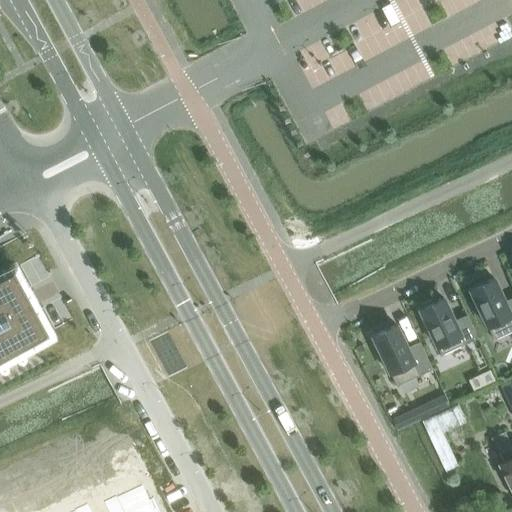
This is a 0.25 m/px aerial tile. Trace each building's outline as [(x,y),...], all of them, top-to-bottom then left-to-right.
[(13,268),(0,275),(0,359),(48,333),(35,309),(36,308),(27,292),(26,293),(13,268)] [(493,278),(470,289),(488,328),(494,339),(511,330),(511,297),(504,301),(493,278)] [(432,300),(421,305),(422,307),(419,308),(436,344),(441,354),(477,337),(467,315),(454,321),(443,297),(433,302),(432,300)] [(432,368),(419,341),(407,347),(396,324),(372,335),(388,369),(396,385),(432,368)] [(490,370),(477,376),(482,387),(495,381),(490,370)] [(511,380),(501,386),(511,409),(511,380)] [(444,394),(432,400),(437,411),(449,404),(444,394)] [(422,420),(445,470),(457,464),(442,432),(465,420),(457,403),(422,420)] [(404,413),(391,419),(396,430),(409,424),(404,413)] [(511,490),(511,446),(504,431),(491,437),(503,461),(499,464),(511,490)] [(142,481),(101,500),(106,511),(161,511),(154,497),(150,499),(142,481)] [(74,511),(91,511),(86,501),(73,507),(74,511)]
